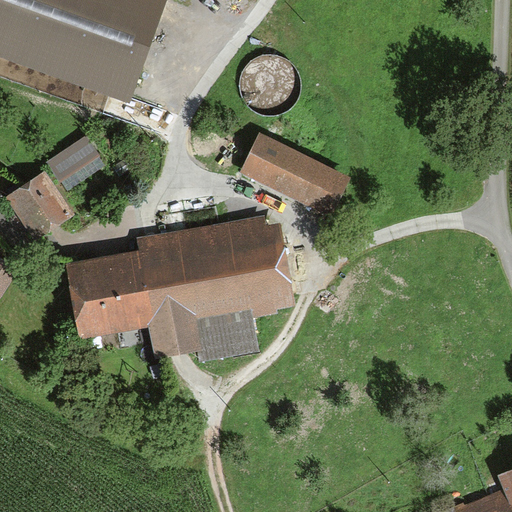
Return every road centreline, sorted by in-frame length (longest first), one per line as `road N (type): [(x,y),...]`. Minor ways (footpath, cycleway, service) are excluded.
road 1 (track): [(269,0),(182,114),(176,142),(196,181),(340,251),(466,218),(496,220)]
road 2 (track): [(306,234),(308,276),(298,313),(254,372),(211,396),(216,478),(231,511)]
road 3 (unclassified): [(511,280),(496,220),(499,0)]
road 4 (unknown): [(0,211),(43,240),(77,245),(196,181)]
